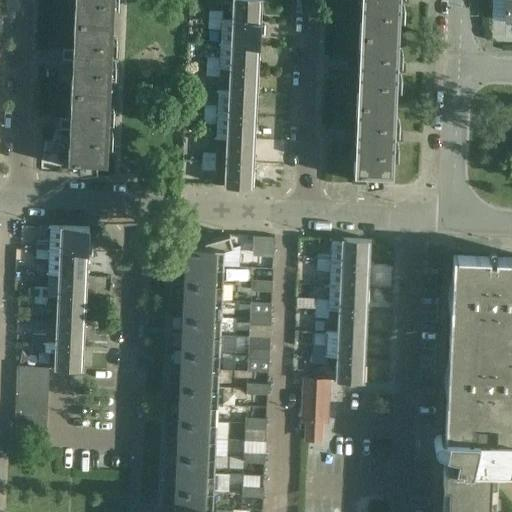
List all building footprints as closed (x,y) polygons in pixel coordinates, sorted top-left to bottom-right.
[(112,23),(113,0),(74,0),(73,21),(112,23)] [(232,0),(232,22),(260,24),(261,0),(232,0)] [(399,35),(399,33),(400,0),(349,0),(350,2),(361,2),(360,33),(399,35)] [(208,21),(222,22),(222,12),(208,11),(208,21)] [(109,92),(112,33),(112,23),(73,21),(72,49),(63,49),(63,59),(72,59),(70,90),(109,92)] [(259,47),(259,33),(260,24),(232,22),(222,22),(208,21),(207,29),(221,30),(221,46),(259,47)] [(395,105),(397,72),(399,35),(360,33),(359,62),(347,62),(347,71),(358,72),(357,102),(395,105)] [(258,70),(259,47),(221,46),(220,59),(206,58),(205,68),(220,68),(220,69),(230,69),(258,70)] [(219,76),(220,69),(220,68),(205,68),(205,76),(219,76)] [(257,93),(258,70),(230,69),(229,91),(229,92),(257,93)] [(106,161),(109,92),(70,90),(69,118),(60,118),(60,128),(69,128),(67,160),(78,160),(79,172),(97,169),(95,161),(106,161)] [(204,105),(203,115),(218,115),(228,116),(256,117),(257,93),(229,92),(229,91),(219,91),(219,93),(218,106),(208,105),(204,105)] [(392,174),(392,165),(395,105),(357,102),(356,131),(344,131),(344,140),(355,141),(354,172),(364,173),(366,184),(383,181),(382,173),(392,174)] [(255,141),(256,117),(203,115),(203,123),(217,124),(217,138),(227,139),(255,141)] [(227,139),(226,162),(254,163),(255,141),(227,139)] [(215,153),(201,152),(201,161),(215,162),(215,153)] [(201,170),(214,170),(215,162),(201,161),(201,170)] [(225,186),(253,187),(254,163),(226,162),(225,186)] [(60,228),(50,228),(49,241),(35,241),(35,250),(87,252),(88,228),(60,228)] [(185,265),(223,267),(223,250),(232,248),(229,235),(204,242),(205,247),(185,246),(185,265)] [(316,253),(316,262),(369,264),(370,240),(369,240),(342,239),(332,239),(331,248),(331,254),(318,253),(316,253)] [(274,246),(263,246),(262,256),(273,257),(274,246)] [(86,276),(87,252),(35,250),(35,259),(48,259),(48,275),(58,276),(58,275),(86,276)] [(442,465),(440,511),(494,511),(496,469),(501,469),(501,468),(496,467),(497,461),(502,463),(502,461),(498,460),(502,440),(507,440),(511,439),(511,257),(452,255),(452,274),(451,274),(446,296),(446,297),(449,320),(448,355),(442,378),(442,379),(446,401),(444,436),(442,436),(439,436),(438,436),(437,437),(436,437),(435,438),(434,439),(434,440),(433,441),(433,442),(433,444),(434,445),(434,446),(435,447),(436,448),(437,448),(438,449),(449,451),(445,465),(442,465)] [(368,288),(369,264),(316,262),(316,270),(330,271),(329,286),(368,288)] [(185,265),(184,282),(222,284),(223,267),(185,265)] [(85,299),(86,276),(58,275),(58,276),(58,288),(46,287),(46,288),(33,288),(33,297),(47,297),(57,298),(85,299)] [(261,291),(262,280),(251,280),(251,290),(261,291)] [(262,280),(261,291),(272,291),(272,281),(262,280)] [(184,282),(183,299),(221,301),(222,284),(184,282)] [(367,311),(368,288),(329,286),(328,300),(315,300),(314,308),(328,309),(328,310),(338,311),(338,309),(367,311)] [(47,297),(33,297),(32,305),(46,306),(47,297)] [(84,323),(85,299),(57,298),(56,322),(84,323)] [(183,299),(182,316),(220,318),(221,301),(183,299)] [(328,309),(314,308),(314,318),(328,318),(328,310),(328,309)] [(337,333),(365,334),(367,311),(338,309),(338,311),(337,333)] [(260,325),(260,315),(250,314),(249,325),(260,325)] [(260,315),(260,325),(270,326),(271,315),(260,315)] [(219,335),(220,318),(182,316),(182,334),(219,335)] [(83,346),(84,323),(56,322),(56,336),(45,336),(45,335),(31,334),(31,344),(83,346)] [(313,346),(312,355),(315,355),(336,356),(364,358),(365,334),(337,333),(327,332),(326,347),(313,346)] [(182,334),(181,351),(219,352),(219,335),(182,334)] [(82,370),(83,346),(31,344),(31,352),(55,353),(54,369),(82,370)] [(258,360),(259,349),(248,349),(248,359),(258,360)] [(259,349),(258,360),(269,360),(269,350),(259,349)] [(181,351),(180,368),(218,370),(219,352),(181,351)] [(364,358),(336,356),(315,355),(315,364),(324,365),(324,366),(335,367),(335,380),(363,381),(364,358)] [(46,382),(46,370),(47,368),(18,367),(18,380),(46,382)] [(180,368),(179,386),(217,388),(218,370),(180,368)] [(306,421),(321,422),(326,422),(328,380),(304,379),(302,421),(306,421)] [(18,380),(17,394),(46,395),(46,382),(18,380)] [(257,395),(257,384),(247,384),(246,394),(257,395)] [(257,384),(257,395),(267,395),(268,385),(257,384)] [(179,386),(179,403),(216,405),(217,388),(179,386)] [(17,394),(16,407),(45,408),(46,395),(17,394)] [(179,403),(178,420),(216,422),(216,405),(179,403)] [(45,421),(45,408),(16,407),(16,420),(45,421)] [(255,429),(256,419),(245,418),(245,429),(255,429)] [(256,419),(255,429),(266,430),(266,419),(256,419)] [(45,421),(16,420),(15,433),(44,434),(45,421)] [(178,420),(177,438),(215,439),(216,422),(178,420)] [(306,421),(305,439),(321,440),(321,422),(306,421)] [(177,438),(176,455),(214,456),(215,439),(177,438)] [(254,463),(254,453),(244,453),(243,463),(254,463)] [(254,453),(254,463),(265,464),(265,453),(254,453)] [(175,472),(213,474),(214,456),(176,455),(175,472)] [(175,472),(175,489),(213,491),(213,474),(175,472)] [(252,498),(253,487),(242,487),(242,497),(252,498)] [(253,487),(252,498),(263,498),(264,488),(253,487)] [(175,489),(174,506),(212,508),(213,491),(175,489)]
